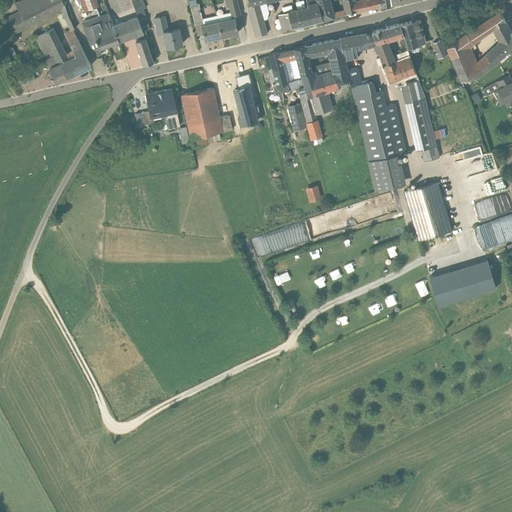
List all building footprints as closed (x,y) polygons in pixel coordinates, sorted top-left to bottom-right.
[(75,29),(61,0),(23,0),(15,4),(18,11),(4,18),(13,35),(61,11),(70,31),(75,29)] [(79,0),(84,12),(98,7),(95,0),(79,0)] [(141,0),(131,0),(137,17),(143,32),(149,29),(144,15),(145,14),(143,9),(145,8),(141,0)] [(217,19),(221,37),(238,33),(234,16),(240,14),(237,0),(226,0),(230,13),(216,16),(217,19)] [(322,19),(318,7),(316,1),(315,1),(314,0),(306,0),(307,4),(287,10),(287,11),(286,11),(291,27),(322,19)] [(316,0),(319,7),(322,19),(334,16),(333,11),(330,0),(316,0)] [(341,0),(343,9),(344,14),(380,6),(378,0),(341,0)] [(197,4),(190,5),(197,35),(204,34),(205,40),(221,37),(217,19),(216,16),(202,19),(198,3),(197,4)] [(247,10),(256,37),(266,34),(258,6),(247,10)] [(278,14),(279,20),(282,29),(291,27),(286,11),(278,14)] [(465,32),(464,31),(446,46),(460,80),(465,87),(478,82),(475,77),(492,66),(507,51),(511,54),(511,52),(511,33),(511,32),(509,28),(500,11),(491,16),(465,32)] [(108,13),(101,15),(87,20),(82,22),(92,50),(93,50),(95,54),(101,52),(99,48),(119,41),(113,25),(108,13)] [(167,47),(182,44),(179,28),(167,31),(164,16),(154,18),(157,34),(163,32),(167,47)] [(137,17),(113,25),(119,41),(134,35),(143,32),(137,17)] [(438,21),(442,29),(446,27),(441,19),(438,21)] [(411,21),(400,24),(399,24),(403,36),(406,48),(425,44),(419,20),(412,22),(411,21)] [(399,24),(372,31),(376,42),(372,43),(373,45),(375,50),(377,49),(383,66),(395,62),(388,41),(403,36),(399,24)] [(48,52),(51,58),(44,62),(56,83),(91,65),(73,31),(65,34),(76,54),(68,58),(53,27),(43,32),(34,36),(43,55),(48,52)] [(376,42),(372,31),(360,34),(344,37),(350,61),(357,60),(355,49),(364,48),(367,47),(367,46),(373,45),(372,43),(376,42)] [(145,38),(143,32),(134,35),(136,41),(143,39),(145,38)] [(336,89),(350,86),(347,70),(345,62),(350,61),(344,37),(309,45),(312,56),(327,53),(327,57),(328,57),(331,71),(315,74),(315,71),(301,75),(302,78),(304,85),(305,88),(296,90),(297,94),(298,94),(311,140),(315,138),(317,143),(323,142),(321,136),(322,136),(316,119),(314,114),(333,110),(327,93),(329,92),(329,90),(335,89),(336,89)] [(12,47),(10,48),(6,38),(0,41),(0,51),(1,52),(2,52),(6,61),(17,56),(12,47)] [(150,53),(145,39),(136,42),(144,65),(153,61),(150,53)] [(448,55),(441,39),(433,43),(437,52),(434,53),(437,59),(448,55)] [(312,56),(309,45),(305,46),(280,52),(289,82),(289,84),(292,91),(296,90),(305,88),(304,85),(302,78),(301,75),(315,71),(314,70),(311,71),(308,57),(312,56)] [(275,95),(278,94),(279,100),(284,99),(282,93),(292,91),(289,84),(289,82),(280,52),(269,54),(276,83),(272,84),(275,95)] [(269,72),(267,67),(265,57),(257,59),(261,73),(269,72)] [(383,66),(389,83),(416,73),(410,57),(395,62),(383,66)] [(369,162),(406,153),(395,104),(385,106),(382,90),(375,91),(372,81),(361,83),(359,74),(357,68),(347,70),(350,86),(352,96),(353,96),(369,162)] [(486,96),(497,89),(506,106),(511,103),(511,80),(511,81),(508,75),(496,81),(482,89),(486,96)] [(420,80),(401,85),(417,150),(420,150),(436,146),(420,80)] [(181,95),(193,147),(207,144),(207,143),(221,140),(219,133),(223,132),(220,117),(213,88),(181,95)] [(180,127),(175,105),(173,95),(167,96),(166,89),(146,94),(146,93),(148,103),(149,103),(150,110),(142,112),(134,114),(137,126),(153,123),(152,119),(164,116),(167,130),(180,127)] [(470,95),(475,104),(481,100),(476,92),(470,95)] [(293,130),(305,127),(300,103),(287,106),(293,130)] [(230,115),(220,117),(223,132),(233,130),(230,115)] [(185,126),(178,128),(180,136),(187,134),(185,126)] [(436,146),(420,150),(423,161),(439,157),(436,146)] [(368,162),(375,191),(407,183),(400,154),(368,162)] [(417,241),(418,240),(451,231),(437,181),(403,191),(417,241)] [(322,199),(318,184),(305,188),(309,202),(322,199)] [(393,260),(403,257),(398,242),(388,245),(393,260)] [(493,287),(485,258),(427,275),(436,304),(493,287)] [(416,282),(419,294),(426,293),(422,280),(416,282)]
